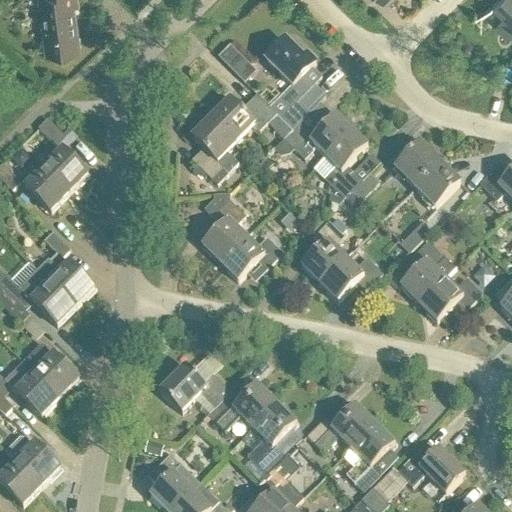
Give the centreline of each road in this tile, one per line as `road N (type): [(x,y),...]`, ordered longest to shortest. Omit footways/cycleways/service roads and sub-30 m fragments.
road 1 (residential): [(130,298),(469,369),(503,393)]
road 2 (residential): [(130,298),(116,112),(123,76),(199,0)]
road 3 (residential): [(87,511),(130,298)]
road 4 (residential): [(379,66),(433,117),(511,136)]
